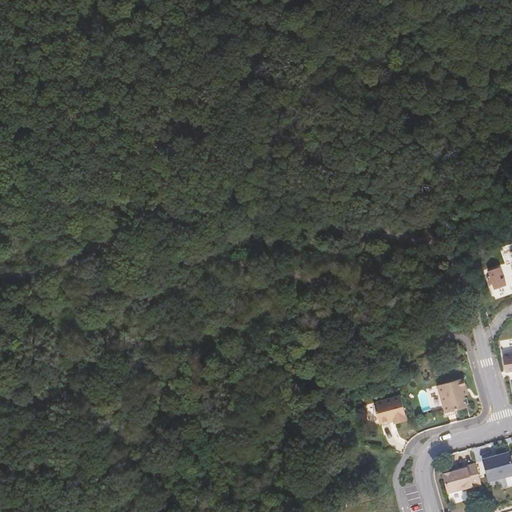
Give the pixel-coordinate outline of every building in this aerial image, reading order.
[(488,278),(484,279),(486,286),(491,285),(492,289),(504,285),(502,278),(500,279),(498,276),(501,275),(497,267),(485,271),(488,278)] [(511,354),(502,358),(505,373),(511,371),(511,352),(511,354)] [(461,378),(435,386),(443,413),(465,407),(461,396),(459,388),(464,387),(461,378)] [(403,417),(397,396),(371,403),(376,423),(390,419),(391,421),(403,417)] [(511,463),(510,454),(482,460),(488,486),(511,480),(511,463)] [(479,485),(473,463),(464,466),(465,468),(440,475),(446,494),(479,485)]
